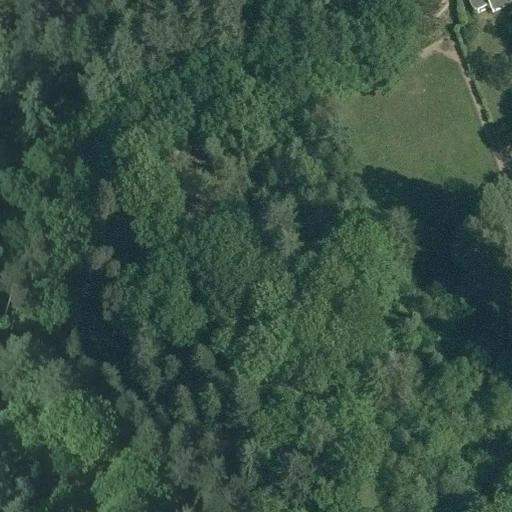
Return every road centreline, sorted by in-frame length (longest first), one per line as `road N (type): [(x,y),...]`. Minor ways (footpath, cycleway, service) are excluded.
road 1 (track): [(453,0),(453,14),(416,40),(217,134),(0,211)]
road 2 (track): [(144,511),(0,345)]
